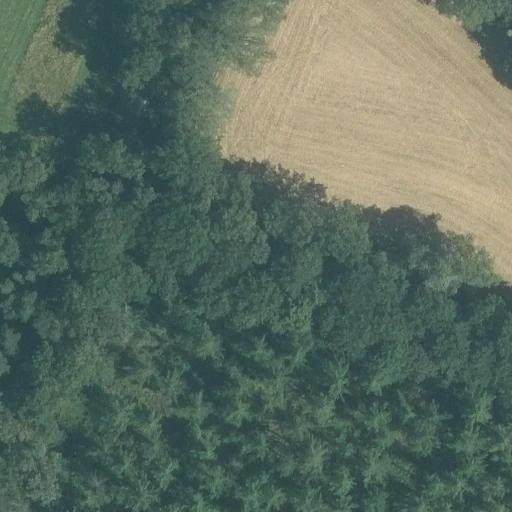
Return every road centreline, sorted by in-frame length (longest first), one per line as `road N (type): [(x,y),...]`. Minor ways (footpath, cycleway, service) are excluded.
road 1 (track): [(511,354),(0,189)]
road 2 (track): [(185,0),(0,481)]
